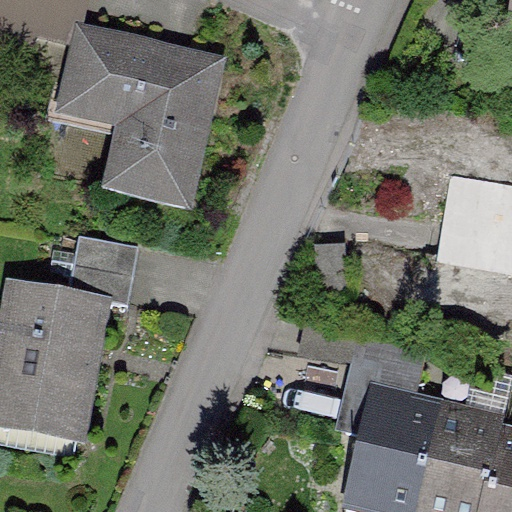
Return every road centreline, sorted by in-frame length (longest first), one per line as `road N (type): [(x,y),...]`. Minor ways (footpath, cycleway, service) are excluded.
road 1 (residential): [(382,53),(174,511)]
road 2 (residential): [(382,53),(258,0)]
